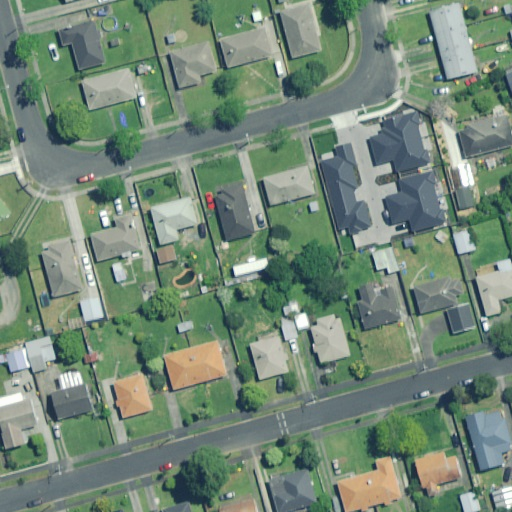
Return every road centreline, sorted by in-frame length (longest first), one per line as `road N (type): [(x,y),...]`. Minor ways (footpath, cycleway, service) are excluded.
road 1 (residential): [(0,8),(41,157),(67,173),(352,97),(377,67),(367,0)]
road 2 (residential): [(0,503),(511,360)]
